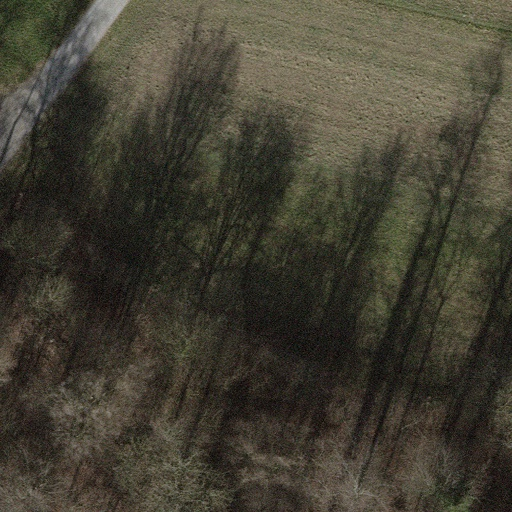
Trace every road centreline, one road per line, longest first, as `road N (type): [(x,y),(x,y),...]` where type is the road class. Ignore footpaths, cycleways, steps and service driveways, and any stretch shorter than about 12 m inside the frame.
road 1 (track): [(0,355),(34,437),(102,511)]
road 2 (track): [(108,0),(0,149)]
